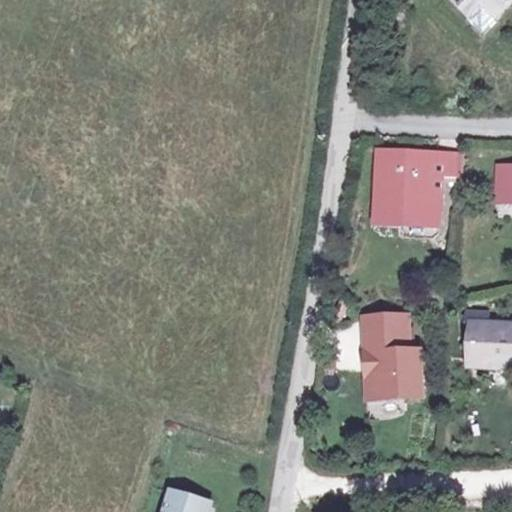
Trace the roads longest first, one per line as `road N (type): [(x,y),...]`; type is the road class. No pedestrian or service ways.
road 1 (residential): [(340,78),(279,511)]
road 2 (residential): [(511,84),(340,78)]
